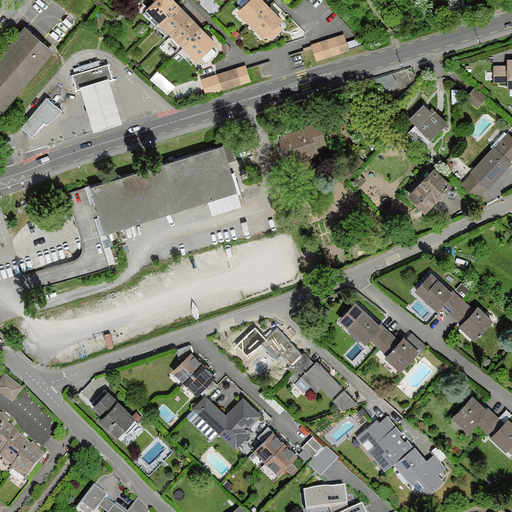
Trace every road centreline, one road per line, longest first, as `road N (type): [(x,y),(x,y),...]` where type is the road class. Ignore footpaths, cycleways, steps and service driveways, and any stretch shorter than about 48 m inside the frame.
road 1 (primary): [(0,179),(511,19)]
road 2 (residential): [(41,386),(354,276),(511,203)]
road 3 (unknown): [(34,306),(54,319),(81,321),(296,249)]
